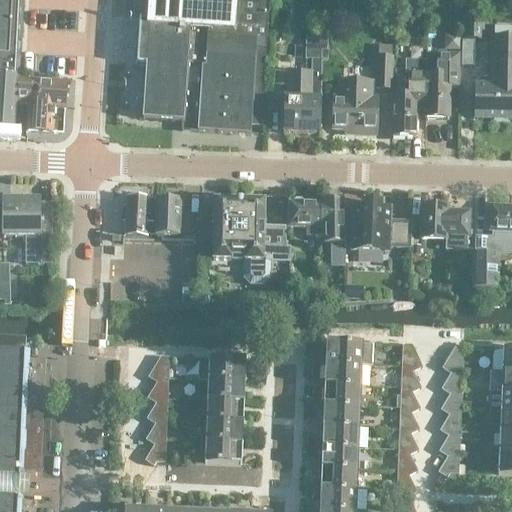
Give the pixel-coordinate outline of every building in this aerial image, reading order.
[(0,0),(0,77),(17,78),(18,79),(22,0),(0,0)] [(250,137),(259,0),(149,0),(148,24),(140,23),(139,44),(137,68),(139,68),(139,67),(148,67),(145,123),(182,125),(182,132),(250,137)] [(485,16),(463,15),(462,42),(484,42),(485,16)] [(320,137),(322,63),(328,63),(328,38),(306,38),(305,62),(312,62),(311,74),(288,73),(287,100),(284,100),(283,136),(320,137)] [(511,122),(511,39),(490,39),(489,86),(476,86),(475,121),(511,122)] [(449,121),(450,90),(459,90),(460,55),(437,55),(437,56),(426,56),(427,64),(426,64),(425,111),(425,120),(449,121)] [(376,90),(392,91),(394,59),(377,58),(376,90)] [(416,111),(425,111),(426,64),(407,64),(407,77),(405,77),(404,98),(392,97),(391,139),(416,140),(416,111)] [(16,106),(17,78),(0,77),(0,133),(14,135),(16,106)] [(65,112),(67,85),(32,82),(32,80),(18,79),(17,78),(16,106),(29,107),(27,133),(53,135),(54,120),(63,121),(64,112),(65,112)] [(376,138),(378,99),(372,99),(373,84),(340,82),(339,98),(334,98),(333,133),(345,133),(345,137),(376,138)] [(133,122),(135,93),(121,92),(120,121),(133,122)] [(152,237),(154,202),(150,201),(127,199),(126,229),(126,237),(127,237),(147,237),(152,237)] [(4,202),(3,241),(26,241),(26,267),(52,267),(52,206),(39,206),(39,203),(4,202)] [(169,238),(179,238),(181,202),(154,202),(152,237),(156,237),(156,243),(169,244),(169,238)] [(265,204),(215,203),(214,216),(211,218),(211,224),(214,227),(213,263),(231,263),(231,259),(245,260),(245,281),(251,287),(264,287),(271,281),(271,264),(272,265),(272,263),(289,264),(289,250),(285,250),(283,230),(264,229),(265,204)] [(321,238),(321,205),(289,204),(288,231),(306,231),(306,238),(321,238)] [(324,204),(324,205),(321,205),(321,238),(324,239),(324,245),(333,245),(333,262),(344,261),(344,204),(324,204)] [(354,209),(352,253),(388,254),(388,250),(409,250),(410,224),(397,224),(397,225),(389,224),(390,210),(383,210),(383,206),(361,205),(361,209),(354,209)] [(511,209),(489,208),(489,234),(494,234),(493,242),(488,242),(488,240),(475,240),(475,258),(472,258),(471,293),(499,294),(500,258),(499,258),(499,256),(511,255),(511,209)] [(422,209),(421,242),(446,243),(446,253),(467,254),(468,241),(469,241),(470,214),(448,213),(448,209),(422,209)] [(147,237),(127,237),(126,253),(147,254),(147,237)] [(12,265),(0,265),(0,295),(1,308),(13,308),(12,265)] [(319,280),(311,280),(311,302),(319,302),(319,280)] [(19,481),(19,473),(24,352),(25,339),(0,338),(0,511),(17,511),(18,495),(19,481)] [(362,369),(363,347),(327,346),(326,367),(362,369)] [(411,371),(413,375),(422,370),(411,349),(403,349),(402,370),(411,371)] [(454,372),(463,372),(463,351),(455,351),(442,371),(451,376),(454,372)] [(511,374),(511,352),(492,352),(492,373),(511,374)] [(161,360),(148,380),(157,385),(160,381),(169,381),(170,360),(161,360)] [(245,385),(246,363),(200,361),(199,383),(208,384),(208,383),(245,385)] [(361,389),(362,369),(326,367),(325,388),(361,389)] [(411,371),(402,370),(401,391),(410,391),(412,396),(421,391),(413,375),(411,371)] [(453,392),(462,393),(463,372),(454,372),(451,376),(442,392),(450,397),(453,392)] [(511,395),(511,374),(492,373),(492,374),(491,374),(490,395),(502,395),(511,395)] [(160,381),(157,385),(148,401),(156,406),(159,402),(168,402),(169,381),(160,381)] [(208,404),(244,405),(245,385),(208,383),(208,384),(208,404)] [(360,410),(361,389),(325,388),(324,409),(360,410)] [(410,391),(401,391),(401,399),(397,399),(396,411),(400,411),(409,411),(412,417),(420,412),(412,396),(410,391)] [(452,413),(461,414),(462,393),(453,392),(450,397),(441,413),(449,418),(452,413)] [(511,415),(511,395),(502,395),(501,415),(511,415)] [(159,402),(156,406),(147,422),(155,427),(158,422),(167,423),(168,402),(159,402)] [(207,424),(243,426),(244,405),(208,404),(207,424)] [(360,431),(360,410),(324,409),(324,429),(360,431)] [(409,433),(411,438),(420,433),(412,417),(409,411),(400,411),(399,433),(409,433)] [(451,435),(460,435),(461,414),(452,413),(449,418),(440,434),(449,439),(451,435)] [(511,436),(511,415),(501,415),(500,436),(511,436)] [(158,422),(155,427),(146,442),(154,448),(157,443),(166,443),(167,423),(158,422)] [(206,445),(242,447),(243,426),(207,424),(206,445)] [(359,452),(360,431),(324,429),(323,450),(359,452)] [(409,433),(399,433),(399,453),(408,454),(410,458),(419,454),(411,438),(409,433)] [(450,455),(459,456),(460,435),(451,435),(449,439),(439,454),(448,460),(450,455)] [(511,457),(511,436),(500,436),(499,457),(511,457)] [(157,465),(165,465),(166,443),(157,443),(154,448),(145,463),(154,469),(157,465)] [(241,468),(242,447),(206,445),(205,467),(241,468)] [(358,472),(359,452),(323,450),(322,471),(358,472)] [(408,454),(399,453),(398,474),(407,474),(409,479),(418,474),(410,458),(408,454)] [(450,476),(459,477),(459,456),(450,455),(448,460),(438,475),(447,480),(450,476)] [(511,479),(511,457),(499,457),(499,479),(511,479)] [(357,493),(358,472),(322,471),(321,492),(357,493)] [(407,474),(398,474),(397,495),(406,495),(408,500),(417,495),(409,479),(407,474)] [(356,511),(357,493),(321,492),(320,511),(356,511)] [(406,495),(397,495),(396,511),(414,511),(408,500),(406,495)]
